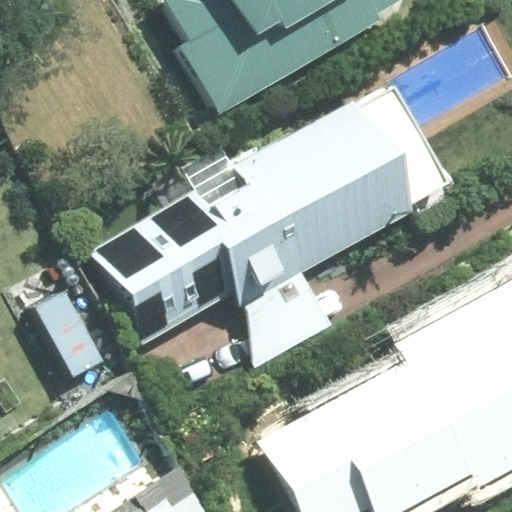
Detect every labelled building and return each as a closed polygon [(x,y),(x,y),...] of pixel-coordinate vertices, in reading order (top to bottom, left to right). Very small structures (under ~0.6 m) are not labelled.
[(140,0),(209,109),(367,11),(359,0),(140,0)] [(400,198),(346,102),(301,125),(298,119),(229,156),(236,174),(180,206),(180,209),(178,210),(104,253),(131,303),(144,325),(224,281),(237,306),(243,365),(321,322),(347,308),(316,253),(314,248),(355,224),(367,218),(369,221),(385,212),(382,209),(400,198)] [(423,342),(297,420),(338,485),(391,452),(425,508),(511,453),(511,290),(489,305),(476,285),(412,324),(423,342)] [(199,422),(173,436),(187,463),(213,451),(199,422)] [(190,511),(194,508),(168,466),(98,511),(190,511)]
